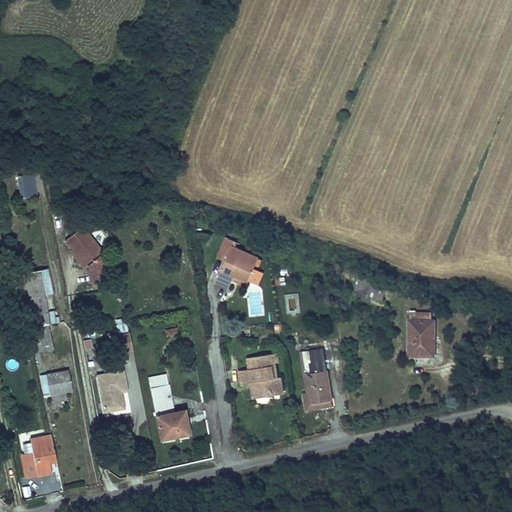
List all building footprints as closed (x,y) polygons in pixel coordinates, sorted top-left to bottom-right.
[(21,198),(38,195),(34,172),(17,175),(21,198)] [(109,279),(103,252),(82,226),(65,241),(72,249),(80,260),(79,261),(84,268),(88,265),(91,283),(109,279)] [(249,281),(259,258),(235,247),(237,242),(227,238),(220,252),(228,256),(225,262),(216,282),(224,286),(229,288),(233,280),(235,275),(249,281)] [(80,260),(72,249),(70,251),(79,261),(80,260)] [(225,262),(228,256),(220,252),(217,258),(225,262)] [(53,293),(49,268),(41,270),(46,294),(53,293)] [(46,295),(41,270),(38,270),(25,273),(30,298),(35,327),(48,324),(49,324),(50,324),(44,296),(46,295)] [(249,281),(235,275),(233,280),(247,286),(249,281)] [(383,301),(386,287),(361,276),(356,295),(383,301)] [(285,284),(284,278),(275,279),(276,286),(285,284)] [(290,312),(300,312),(299,293),(289,294),(290,312)] [(56,322),(54,311),(48,312),(51,323),(56,322)] [(475,321),(477,314),(468,312),(466,318),(475,321)] [(434,356),(434,321),(432,321),(432,313),(409,313),(409,353),(421,353),(421,356),(434,356)] [(125,318),(116,319),(117,332),(126,330),(125,318)] [(20,334),(18,322),(10,324),(11,335),(20,334)] [(53,349),(48,324),(35,327),(41,352),(53,349)] [(177,333),(176,328),(165,330),(167,336),(177,333)] [(133,350),(129,333),(114,336),(117,353),(133,350)] [(302,352),(323,348),(323,343),(301,347),(302,352)] [(332,401),(323,348),(302,352),(309,393),(311,404),(332,401)] [(277,378),(274,364),(278,363),(277,353),(248,358),(250,369),(240,371),(242,384),(251,383),(255,382),(255,386),(252,387),(254,399),(272,396),(272,391),(283,390),(281,378),(277,378)] [(72,391),(68,370),(58,372),(62,393),(72,391)] [(127,390),(124,370),(97,375),(104,412),(124,408),(122,394),(119,395),(119,392),(121,391),(127,390)] [(62,393),(58,372),(46,374),(49,392),(50,395),(62,393)] [(49,392),(46,374),(40,375),(44,393),(49,392)] [(174,412),(169,384),(168,384),(167,378),(166,374),(160,375),(161,379),(149,382),(161,439),(189,433),(185,410),(174,412)] [(333,407),(332,401),(311,404),(309,393),(303,394),(306,411),(333,407)] [(56,457),(51,435),(37,438),(37,442),(31,443),(32,453),(22,454),(26,478),(37,475),(51,473),(49,463),(49,459),(56,457)] [(22,487),(24,497),(32,495),(29,485),(22,487)]
